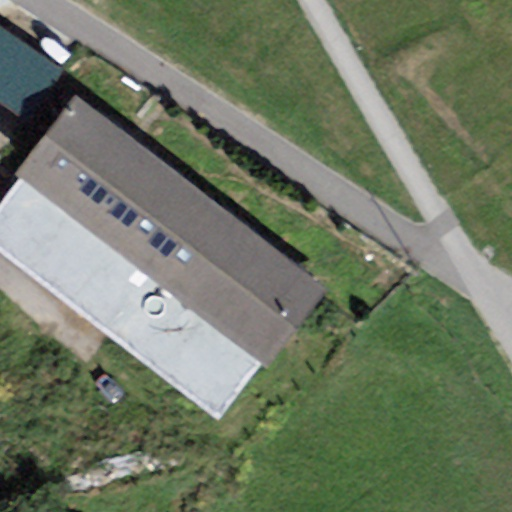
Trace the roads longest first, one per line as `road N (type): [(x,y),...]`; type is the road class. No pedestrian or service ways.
road 1 (track): [(20,0),(431,252),(464,252)]
road 2 (residential): [(315,0),(482,283)]
